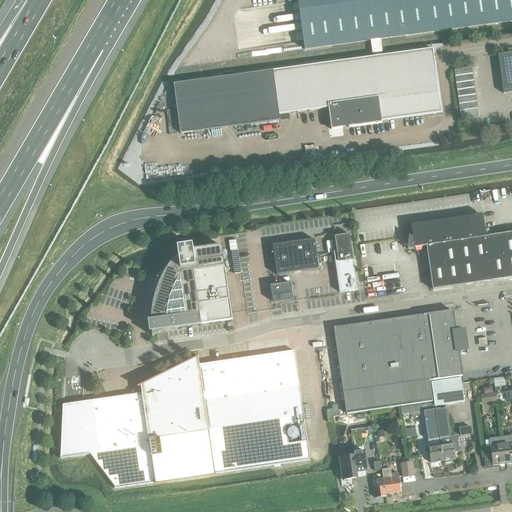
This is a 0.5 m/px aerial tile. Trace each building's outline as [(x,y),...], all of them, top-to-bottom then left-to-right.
[(370,41),(371,50),(382,49),(380,40),(511,21),(511,0),(298,0),(305,50),(370,41)] [(180,133),(236,126),(279,120),(278,115),(328,108),(331,130),(382,123),(382,121),(381,121),(381,115),(386,115),(386,121),(441,113),(433,50),(383,56),(382,49),(371,50),(372,58),(349,61),(344,62),(234,76),(233,71),(225,73),(225,77),(173,84),(180,133)] [(511,53),(498,55),(503,94),(511,92),(511,53)] [(472,67),(454,70),(455,77),(473,74),(472,67)] [(473,74),(455,77),(456,83),(474,81),(473,74)] [(474,81),(456,83),(457,90),(475,88),(474,81)] [(475,88),(457,90),(458,97),(476,95),(475,88)] [(476,95),(458,97),(459,104),(477,102),(476,95)] [(478,108),(477,102),(459,104),(460,111),(478,108)] [(478,108),(460,111),(461,118),(478,116),(478,108)] [(433,290),(499,280),(493,236),(486,237),(482,213),(411,224),(413,237),(409,237),(407,249),(426,246),(433,290)] [(511,278),(511,233),(493,236),(499,280),(511,278)] [(334,254),(340,292),(357,290),(349,235),(335,237),(337,254),(334,254)] [(314,239),(272,246),(277,275),(319,269),(314,239)] [(174,259),(173,261),(165,272),(159,284),(154,296),(152,310),(151,323),(152,336),(167,330),(177,329),(177,327),(232,319),(224,268),(225,268),(222,246),(193,250),(193,246),(177,248),(178,256),(176,257),(174,259)] [(290,283),(270,286),(272,294),(291,291),(290,283)] [(291,291),(272,294),(273,302),(292,299),(291,291)] [(453,311),(334,328),(347,414),(432,402),(429,381),(462,376),(453,311)] [(132,395),(63,405),(60,459),(89,455),(114,488),(155,482),(155,485),(216,476),(215,474),(309,460),(307,442),(288,444),(287,436),(289,439),(292,440),(295,440),(297,438),(299,435),(298,432),(296,429),(293,428),(290,429),(288,431),(287,434),(285,426),(305,423),(294,351),(199,365),(198,358),(199,357),(198,357),(131,390),(132,395)] [(505,375),(494,377),(496,385),(506,384),(505,375)] [(461,378),(431,383),(434,403),(434,407),(464,402),(461,378)] [(484,395),(480,395),(482,404),(496,402),(495,393),(493,393),(484,395)] [(434,403),(401,408),(402,415),(423,412),(427,442),(433,441),(433,446),(428,447),(429,455),(430,463),(443,461),(435,410),(434,407),(434,403)] [(451,437),(447,408),(435,410),(443,461),(444,461),(444,463),(451,462),(451,460),(455,459),(454,452),(458,451),(456,437),(451,437)] [(471,426),(459,428),(460,436),(472,434),(471,426)] [(511,436),(501,438),(505,464),(511,463),(511,436)] [(489,439),(493,466),(505,464),(501,438),(489,439)] [(364,451),(353,452),(354,459),(356,472),(367,471),(364,451)] [(354,459),(339,461),(342,482),(357,480),(356,472),(354,459)] [(380,462),(373,463),(375,471),(382,470),(380,462)] [(412,462),(400,464),(402,477),(414,475),(412,462)] [(390,469),(386,470),(389,494),(400,492),(398,473),(391,474),(390,469)] [(386,497),(386,494),(389,494),(386,470),(382,470),(383,479),(373,480),(375,498),(386,497)]
